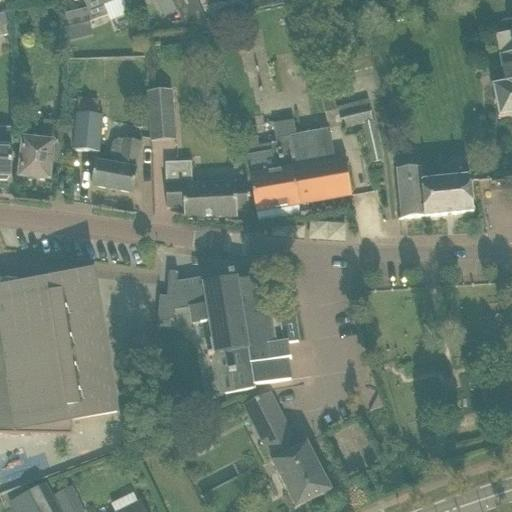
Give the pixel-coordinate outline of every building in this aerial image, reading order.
[(6,0),(0,0),(0,15),(4,14),(8,13),(7,7),(9,7),(6,0)] [(83,0),(92,21),(107,15),(104,6),(119,0),(83,0)] [(171,0),(173,4),(183,26),(253,13),(246,0),(229,0),(198,6),(195,0),(171,0)] [(87,10),(64,15),(66,30),(83,26),(83,25),(90,23),(88,17),(87,10)] [(152,30),(144,30),(144,44),(152,43),(152,30)] [(511,33),(495,37),(504,85),(492,87),(498,120),(511,117),(511,119),(511,33)] [(111,41),(94,43),(96,58),(113,56),(111,41)] [(11,83),(12,103),(23,103),(23,72),(11,72),(11,83)] [(146,94),(150,144),(176,142),(172,92),(146,94)] [(96,116),(97,101),(78,99),(76,115),(75,114),(71,152),(99,154),(103,116),(96,116)] [(360,127),(369,165),(383,163),(374,123),(372,123),(367,101),(337,108),(342,131),(360,127)] [(271,153),(243,158),(250,177),(253,194),(256,213),(351,197),(348,177),(345,159),(334,161),(329,130),(296,136),(294,121),(273,125),(276,139),(275,140),(276,144),(270,145),(271,153)] [(20,178),(48,181),(50,162),(56,162),(57,149),(70,151),(72,129),(53,127),(53,123),(43,122),(42,133),(25,131),(20,178)] [(242,158),(243,158),(260,152),(252,126),(234,132),(242,158)] [(96,161),(95,167),(91,187),(132,195),(142,144),(123,140),(123,141),(117,140),(112,144),(108,164),(96,161)] [(0,176),(11,177),(12,147),(0,146),(0,176)] [(183,208),(184,221),(237,219),(237,212),(249,211),(248,184),(235,184),(235,183),(192,185),(191,163),(164,164),(166,209),(183,208)] [(395,165),(398,200),(399,200),(401,220),(424,217),(425,218),(473,213),(469,178),(422,183),(420,169),(414,169),(413,164),(395,165)] [(169,273),(168,285),(177,286),(178,274),(169,273)] [(46,282),(46,277),(0,276),(0,434),(72,436),(72,422),(116,414),(94,275),(46,282)] [(188,308),(191,325),(208,322),(214,357),(216,357),(222,394),(224,394),(224,396),(255,390),(255,387),(290,381),(287,360),(291,360),(288,344),(298,343),(293,313),(283,315),(283,314),(280,314),(278,305),(268,307),(263,279),(238,283),(237,281),(203,286),(206,305),(188,308)] [(168,285),(167,298),(175,298),(177,286),(168,285)] [(159,297),(157,323),(165,323),(167,298),(159,297)] [(167,298),(165,323),(173,324),(175,298),(167,298)] [(243,407),(296,510),(331,492),(307,444),(298,449),(270,394),(243,407)] [(29,511),(59,511),(45,484),(21,496),(29,511)] [(53,496),(60,511),(82,511),(71,488),(53,496)] [(142,511),(138,502),(137,503),(133,495),(111,505),(114,511),(142,511)]
